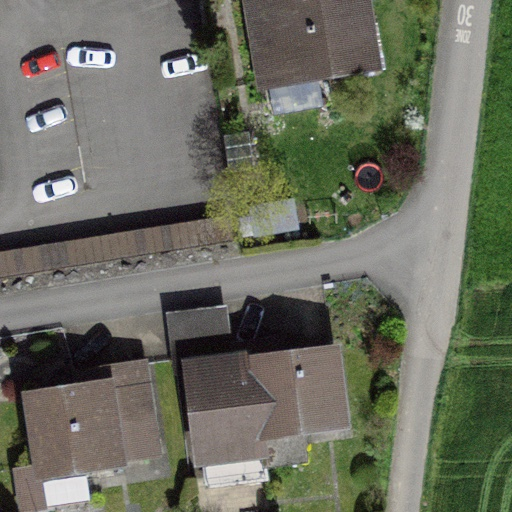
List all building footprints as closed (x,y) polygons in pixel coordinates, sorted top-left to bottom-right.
[(379,0),(252,0),(272,97),(394,74),(379,0)] [(235,215),(0,253),(0,282),(239,243),(235,215)] [(264,452),(253,362),(232,364),(227,322),(184,327),(202,482),(266,474),(264,452)] [(253,362),(264,452),(368,440),(358,350),(253,362)] [(157,371),(44,390),(60,484),(173,465),(157,371)]
